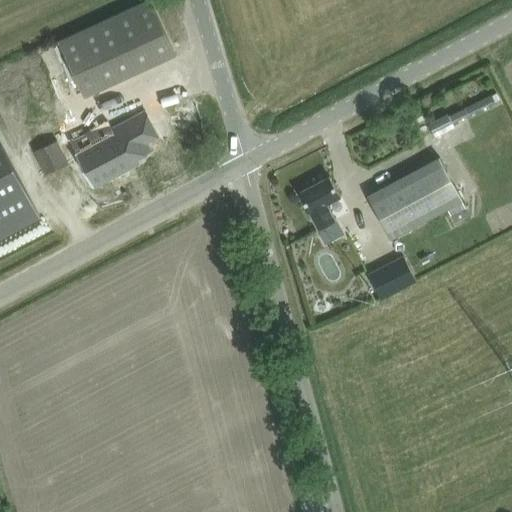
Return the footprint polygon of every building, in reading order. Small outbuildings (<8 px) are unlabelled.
[(176,53),(152,0),(146,0),(59,39),(84,95),(176,53)] [(465,107),(450,115),(454,123),(500,100),(497,93),(492,95),(491,94),(465,107)] [(154,136),(167,129),(153,103),(119,121),(121,125),(82,146),(100,179),(146,154),(144,150),(158,143),(154,136)] [(447,113),(428,122),(433,132),(452,123),(447,113)] [(57,139),(36,150),(46,173),(68,163),(57,139)] [(368,196),(377,213),(391,238),(463,199),(440,157),(368,196)] [(0,165),(0,236),(40,215),(11,159),(0,165)] [(341,197),(339,193),(330,176),(300,192),(319,228),(337,219),(329,204),(341,197)] [(417,280),(404,255),(368,272),(379,297),(381,299),(417,280)]
